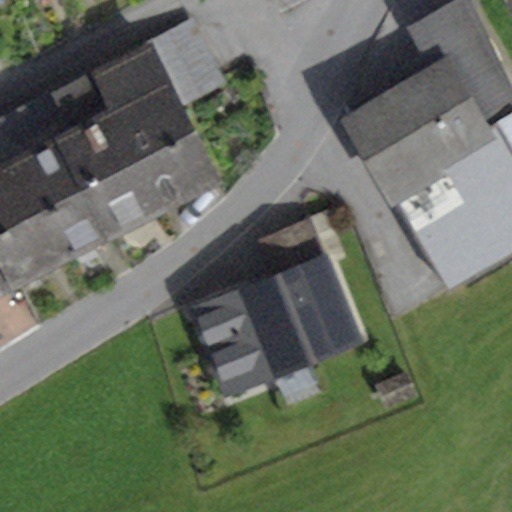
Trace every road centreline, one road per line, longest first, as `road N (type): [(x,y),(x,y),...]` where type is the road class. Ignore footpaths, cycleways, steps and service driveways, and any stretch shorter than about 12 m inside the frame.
road 1 (residential): [(0,375),(136,295),(233,219),(272,178),(300,131)]
road 2 (residential): [(0,95),(191,0)]
road 3 (residential): [(300,131),(367,0)]
road 4 (residential): [(254,0),(300,131)]
